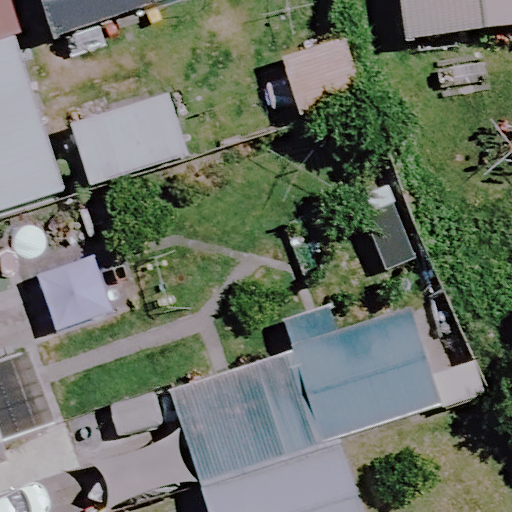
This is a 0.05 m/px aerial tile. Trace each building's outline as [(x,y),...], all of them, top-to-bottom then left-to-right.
[(193,0),(33,0),(48,46),(193,0)] [(511,34),(511,0),(393,0),(401,50),(511,34)] [(0,218),(57,199),(6,44),(0,46),(0,218)] [(184,164),(164,101),(67,131),(86,195),(184,164)] [(442,407),(413,316),(163,397),(200,511),(348,511),(327,445),(442,407)]
